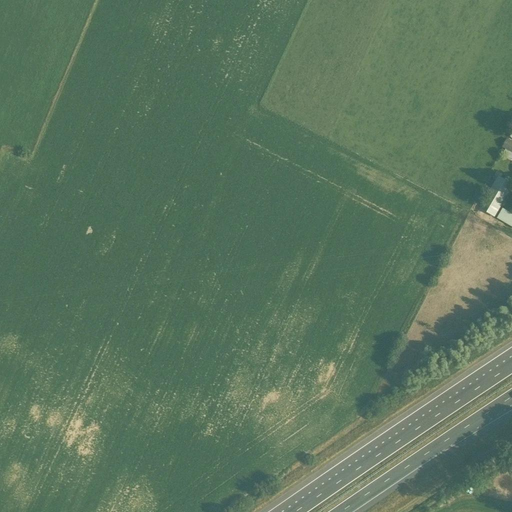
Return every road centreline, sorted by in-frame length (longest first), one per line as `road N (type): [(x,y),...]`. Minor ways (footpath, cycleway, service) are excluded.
road 1 (motorway): [(511,366),(295,511)]
road 2 (motorway): [(340,511),(511,396)]
